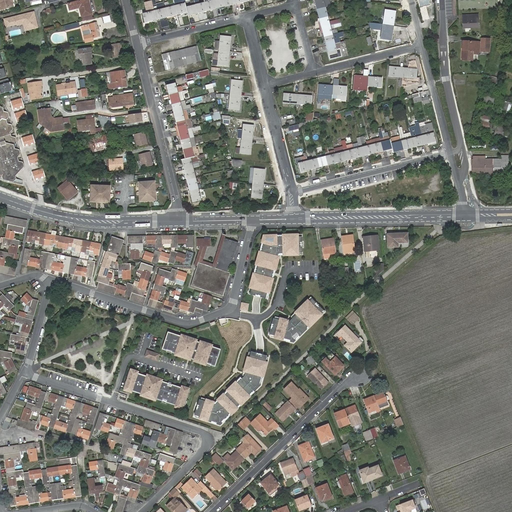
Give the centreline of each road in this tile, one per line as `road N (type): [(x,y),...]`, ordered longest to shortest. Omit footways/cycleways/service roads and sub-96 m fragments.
road 1 (track): [(511,230),(436,242),(362,308),(427,477)]
road 2 (residential): [(143,511),(208,447),(207,433),(25,372)]
road 3 (residential): [(51,279),(178,321),(201,320),(230,308),(252,219)]
road 4 (residential): [(212,511),(345,382),(364,374)]
road 5 (secondary): [(178,220),(94,221),(0,196)]
road 6 (residential): [(137,44),(178,220)]
road 7 (secondary): [(463,214),(294,218)]
road 8 (residential): [(291,191),(450,153)]
road 9 (residential): [(461,139),(446,78),(442,0)]
road 10 (track): [(511,444),(427,477),(441,511)]
